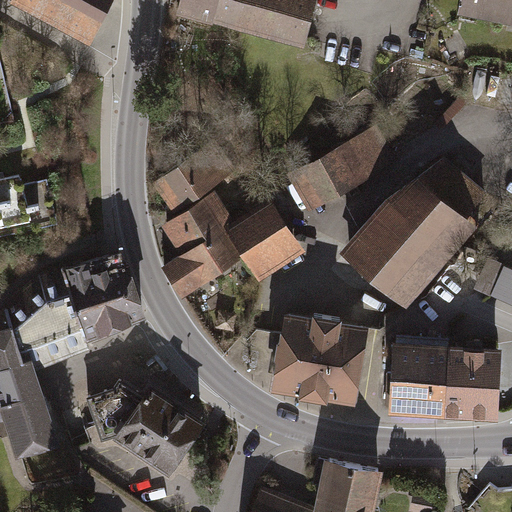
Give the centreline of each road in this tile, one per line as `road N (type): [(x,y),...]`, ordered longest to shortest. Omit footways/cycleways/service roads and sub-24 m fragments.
road 1 (secondary): [(268,412),(228,388),(169,324),(136,227),(129,151),(146,0)]
road 2 (secondary): [(511,440),(371,442),(320,434),(268,412)]
